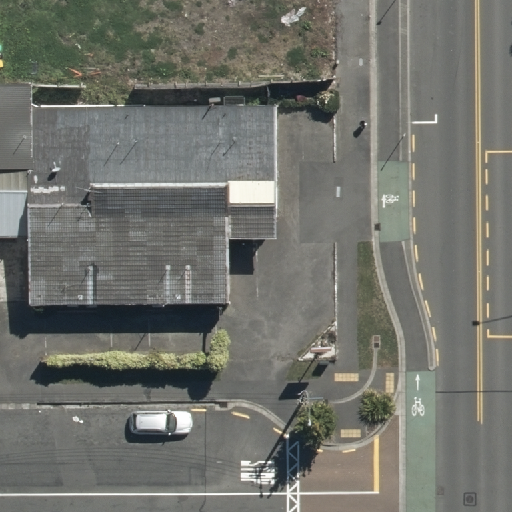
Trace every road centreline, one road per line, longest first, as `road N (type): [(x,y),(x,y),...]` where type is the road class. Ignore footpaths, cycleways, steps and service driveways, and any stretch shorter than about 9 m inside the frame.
road 1 (tertiary): [(475,0),(478,493)]
road 2 (unclassified): [(0,497),(478,493)]
